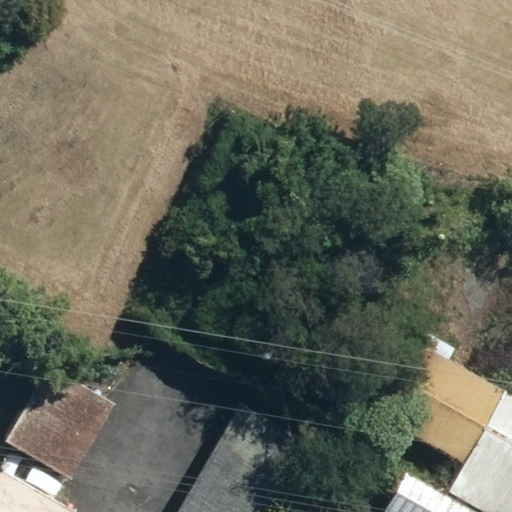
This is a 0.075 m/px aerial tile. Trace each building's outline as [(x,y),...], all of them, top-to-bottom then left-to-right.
[(292,381),(441,469),(424,497),(449,511),(511,511),(511,410),(336,306),(292,381)] [(0,457),(58,489),(117,381),(48,343),(0,430),(0,457)] [(256,511),(301,435),(236,397),(169,511),(256,511)] [(0,511),(64,511),(65,511),(0,474),(0,511)] [(445,511),(385,477),(365,511),(445,511)]
